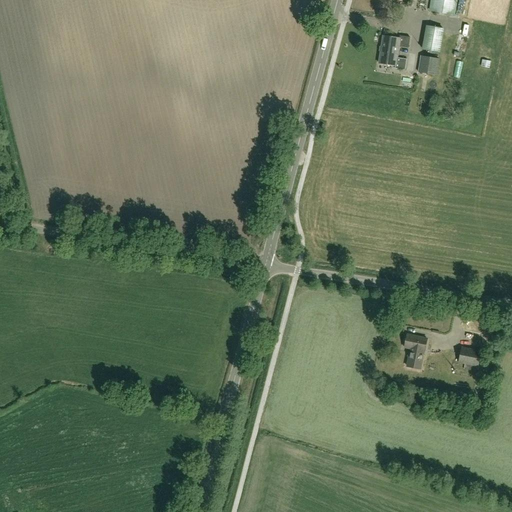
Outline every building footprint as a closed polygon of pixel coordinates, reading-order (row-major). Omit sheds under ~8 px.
[(454,15),(456,0),(432,0),(430,11),(454,15)] [(427,20),(422,46),(433,48),(434,43),(439,44),(443,23),(427,20)] [(468,56),(471,36),(459,35),(456,54),(468,56)] [(408,48),(410,37),(400,36),(399,38),(383,36),(379,64),(395,66),(395,69),(405,70),(407,59),(397,58),(399,47),(408,48)] [(425,49),(421,66),(436,69),(440,52),(425,49)] [(462,70),(462,55),(454,55),(454,70),(462,70)] [(425,351),(427,339),(407,335),(405,347),(410,348),(408,356),(409,357),(407,366),(420,369),(424,351),(425,351)] [(478,367),(481,351),(462,347),(458,363),(478,367)]
